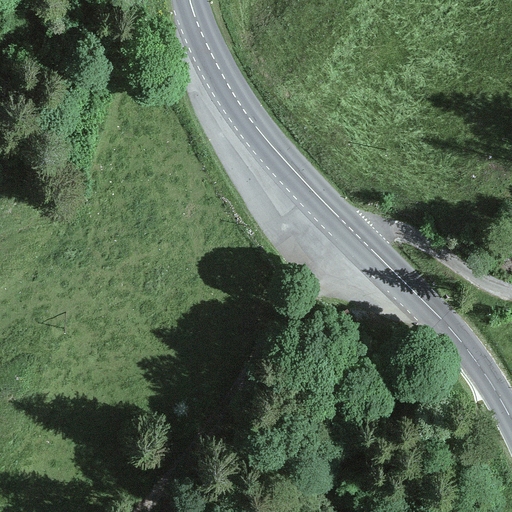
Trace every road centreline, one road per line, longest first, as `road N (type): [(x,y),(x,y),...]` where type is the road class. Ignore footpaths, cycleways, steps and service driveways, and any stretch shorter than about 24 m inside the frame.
road 1 (secondary): [(191,0),(204,43),(248,117),(437,317),(511,422)]
road 2 (track): [(137,511),(351,230)]
